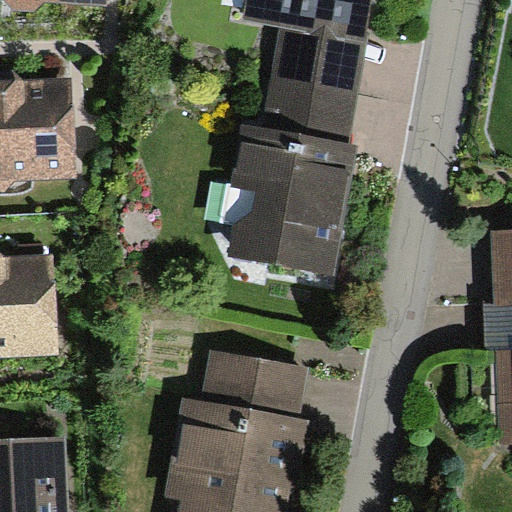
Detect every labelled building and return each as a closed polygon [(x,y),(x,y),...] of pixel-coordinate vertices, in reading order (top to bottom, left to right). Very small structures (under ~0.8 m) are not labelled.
[(4,0),(13,11),(36,12),(45,0),(107,4),(106,0),(4,0)] [(264,129),(348,144),(373,17),(375,0),(247,0),(245,19),(282,26),(264,129)] [(0,193),(7,193),(16,182),(76,178),(74,137),(70,80),(23,83),(13,71),(0,71),(0,193)] [(230,258),(337,277),(355,175),(360,146),(348,144),(264,129),(244,125),(226,227),(235,229),(230,258)] [(498,446),(511,445),(511,231),(490,232),(498,446)] [(0,357),(61,355),(59,310),(57,255),(5,258),(0,252),(0,357)] [(178,511),(285,511),(293,469),(295,458),(302,460),(310,418),(299,416),(307,371),(211,354),(203,400),(182,396),(164,498),(181,501),(178,511)] [(0,511),(69,511),(65,438),(18,441),(0,441),(0,511)]
